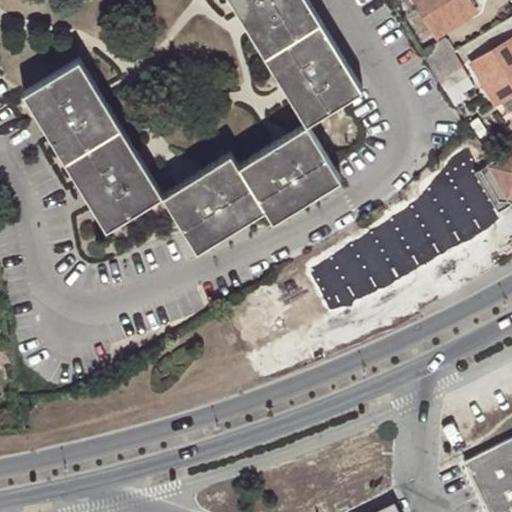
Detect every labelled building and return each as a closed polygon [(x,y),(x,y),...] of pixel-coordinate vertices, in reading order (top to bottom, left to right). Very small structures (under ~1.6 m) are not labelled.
[(321,19),(308,0),(232,0),(265,52),(321,19)] [(462,0),(414,0),(435,36),(455,24),(453,21),(469,11),(462,0)] [(474,8),(469,0),(462,0),(469,11),(474,8)] [(362,87),(321,19),(265,52),(307,120),(362,87)] [(422,51),(441,80),(462,68),(445,37),(422,51)] [(511,85),(511,37),(471,63),(482,83),(486,81),(495,96),(511,85)] [(65,157),(120,123),(79,56),(24,90),(65,157)] [(498,102),(511,93),(511,85),(495,96),(498,102)] [(307,120),(239,161),(266,205),(273,217),(341,176),(307,120)] [(106,225),(162,190),(120,123),(65,157),(106,225)] [(232,149),(162,190),(197,247),(266,205),(239,161),(232,149)] [(511,149),(475,171),(498,211),(511,203),(511,149)] [(498,211),(475,171),(302,263),(329,307),(498,211)] [(511,511),(511,431),(461,455),(487,511),(511,511)]
